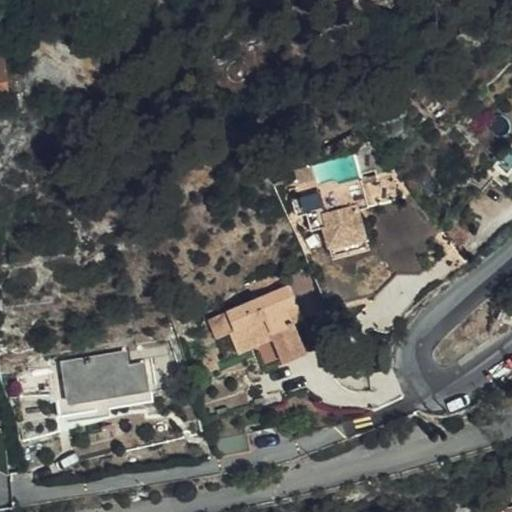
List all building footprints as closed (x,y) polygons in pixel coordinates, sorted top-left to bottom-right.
[(449,82),(435,66),(426,74),(439,90),(449,82)] [(438,147),(447,159),(460,149),(449,135),(437,145),(438,147)] [(455,171),(447,159),(438,147),(423,160),(427,164),(440,182),(455,171)] [(412,175),(422,189),(428,195),(442,184),(440,182),(427,164),(412,175)] [(291,185),(310,180),(306,165),(286,171),(291,185)] [(410,172),(403,178),(416,193),(422,189),(412,175),(410,172)] [(340,239),(343,249),(365,243),(353,206),(363,202),(358,185),(313,196),(312,192),(304,194),(301,191),(284,195),(295,231),(318,226),(324,243),(340,239)] [(444,228),(459,245),(476,230),(461,213),(444,228)] [(427,273),(459,245),(444,228),(399,268),(403,272),(427,273)] [(327,254),(343,249),(340,239),(324,243),(327,254)] [(315,273),(293,280),(304,317),(326,310),(315,273)] [(251,286),(256,299),(285,287),(279,274),(251,286)] [(285,287),(256,299),(209,317),(216,336),(229,331),(237,351),(271,338),(281,362),(303,354),(291,324),(285,309),(298,304),(290,285),(285,287)] [(304,319),(298,304),(285,309),(291,324),(304,319)] [(69,399),(145,387),(142,365),(125,367),(122,352),(63,361),(69,399)] [(148,400),(145,387),(69,399),(53,401),(56,416),(148,400)] [(218,456),(249,450),(244,432),(214,438),(218,456)] [(463,505),(468,511),(511,511),(511,499),(511,500),(509,494),(463,505)]
